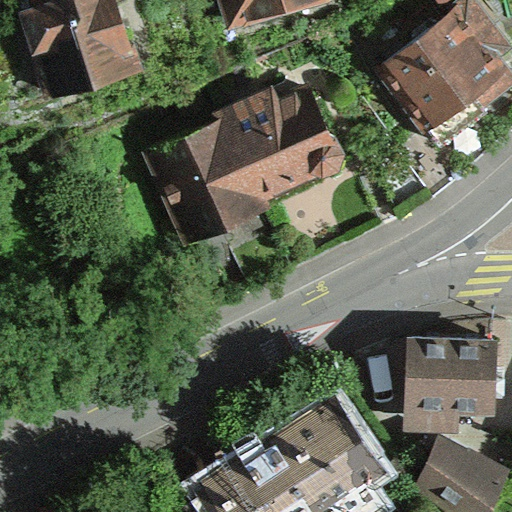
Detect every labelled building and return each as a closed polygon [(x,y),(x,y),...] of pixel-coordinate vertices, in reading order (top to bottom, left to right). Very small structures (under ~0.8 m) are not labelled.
[(113,0),(37,0),(30,2),(33,15),(21,19),(43,97),(134,71),(113,0)] [(330,0),(217,0),(228,33),(330,0)] [(500,38),(470,0),(468,0),(376,71),(434,146),(511,85),(485,50),(500,38)] [(270,87),(215,112),(219,118),(260,205),(338,169),(300,88),(276,100),(270,87)] [(260,205),(219,118),(138,152),(181,248),(263,212),(260,205)] [(491,341),(406,338),(403,425),(456,427),(457,417),(489,418),(491,341)] [(380,472),(330,401),(269,443),(316,511),(376,511),(377,511),(359,486),(380,472)] [(485,511),(505,474),(439,440),(413,490),(456,511),(485,511)] [(316,511),(269,443),(198,492),(211,511),(316,511)]
